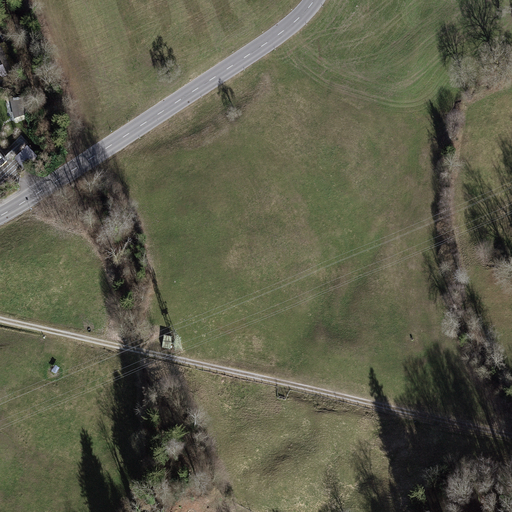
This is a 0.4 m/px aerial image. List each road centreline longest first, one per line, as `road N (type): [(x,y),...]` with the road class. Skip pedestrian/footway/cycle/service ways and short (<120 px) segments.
road 1 (track): [(0,317),(511,436)]
road 2 (tertiary): [(0,214),(289,25),(312,0)]
